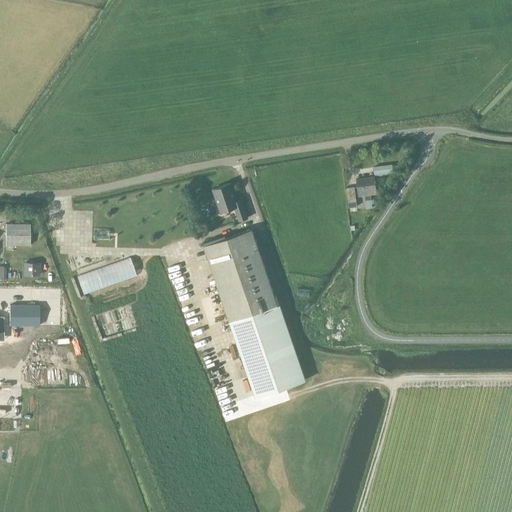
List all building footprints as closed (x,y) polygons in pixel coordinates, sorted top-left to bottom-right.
[(375,168),(375,171),(375,177),(394,175),(393,165),(375,168)] [(359,197),(366,196),(367,209),(374,207),(375,203),(375,199),(374,195),(376,194),(375,176),(358,179),(359,197)] [(242,200),(237,202),(231,184),(213,190),(221,212),(235,207),(239,221),(248,218),(242,200)] [(347,189),(350,208),(357,207),(354,188),(347,189)] [(30,224),(6,224),(6,245),(30,245),(30,224)] [(225,236),(203,243),(230,321),(256,398),(304,382),(278,305),(252,229),(226,238),(225,236)] [(34,266),(34,279),(50,280),(50,266),(34,266)] [(39,326),(40,306),(10,305),(10,326),(39,326)] [(21,389),(0,388),(0,419),(21,419),(21,389)]
